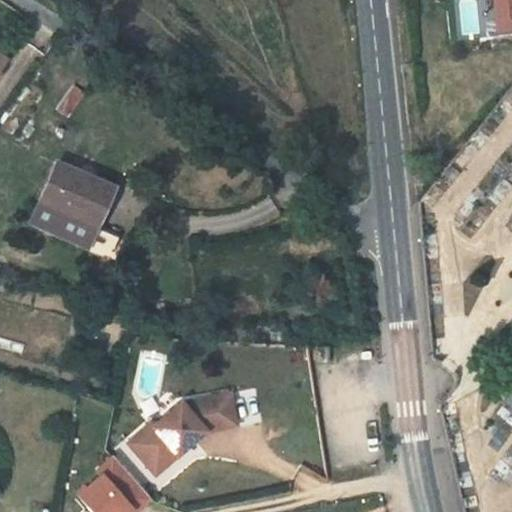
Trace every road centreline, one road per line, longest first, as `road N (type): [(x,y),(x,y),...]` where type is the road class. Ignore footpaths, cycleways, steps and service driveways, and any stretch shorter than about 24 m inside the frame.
road 1 (unclassified): [(49,23),(397,248)]
road 2 (primary): [(397,248),(418,473),(430,511)]
road 3 (primary): [(370,0),(397,248)]
